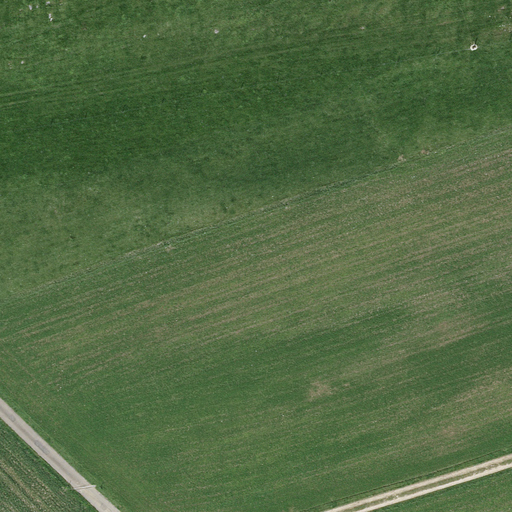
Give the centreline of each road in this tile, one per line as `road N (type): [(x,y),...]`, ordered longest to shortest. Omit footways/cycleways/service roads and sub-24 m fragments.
road 1 (track): [(327,511),(511,452)]
road 2 (track): [(0,400),(117,511)]
